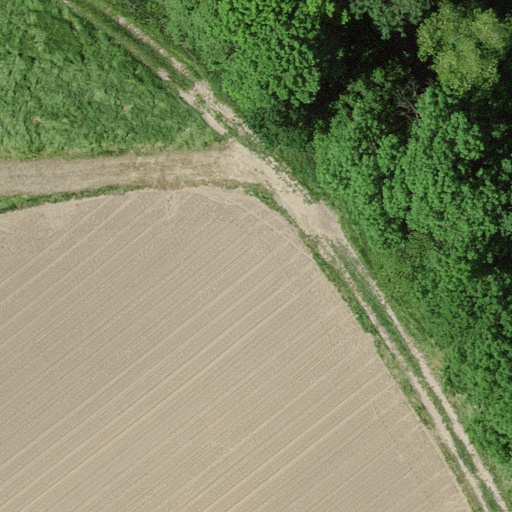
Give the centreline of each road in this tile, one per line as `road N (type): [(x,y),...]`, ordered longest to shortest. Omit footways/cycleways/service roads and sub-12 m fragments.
road 1 (track): [(75,0),(226,122),(343,254),(496,511)]
road 2 (track): [(511,202),(370,0)]
